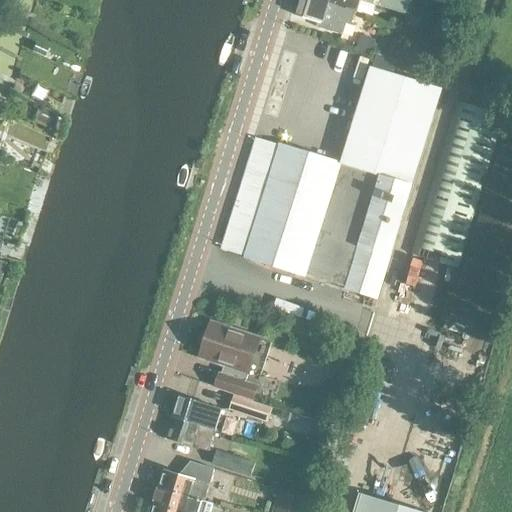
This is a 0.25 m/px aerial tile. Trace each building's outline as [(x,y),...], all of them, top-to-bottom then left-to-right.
[(354,11),(318,0),(298,0),(294,14),(320,22),(319,27),(342,34),(346,23),(350,24),(354,11)] [(318,0),(354,11),(355,10),(357,10),(359,0),(383,0),(384,0),(318,0)] [(256,137),(221,249),(244,255),(244,257),(305,276),(306,273),(346,286),(345,288),(377,298),(445,90),(370,66),(341,162),(280,143),(279,145),(256,137)] [(460,269),(506,116),(459,102),(413,254),(460,269)] [(31,122),(45,128),(51,115),(37,109),(31,122)] [(496,333),(511,278),(511,134),(505,132),(449,319),(496,333)] [(260,339),(211,322),(208,331),(206,331),(202,333),(199,343),(201,347),(203,347),(200,357),(224,365),(221,374),(220,373),(215,387),(253,399),(257,386),(246,382),(260,339)] [(178,395),(177,396),(171,417),(215,430),(222,409),(179,396),(179,395),(178,395)] [(271,407),(234,395),(229,408),(267,421),(271,407)] [(215,430),(171,417),(164,438),(165,438),(208,451),(215,430)] [(251,477),(256,462),(217,450),(212,464),(251,477)] [(186,476),(164,469),(158,487),(212,504),(213,503),(204,500),(214,468),(191,461),(186,476)] [(209,511),(212,504),(158,487),(153,503),(182,511),(209,511)] [(273,511),(306,511),(310,495),(279,488),(273,511)] [(422,511),(359,493),(353,511),(422,511)] [(182,511),(153,503),(150,511),(182,511)]
